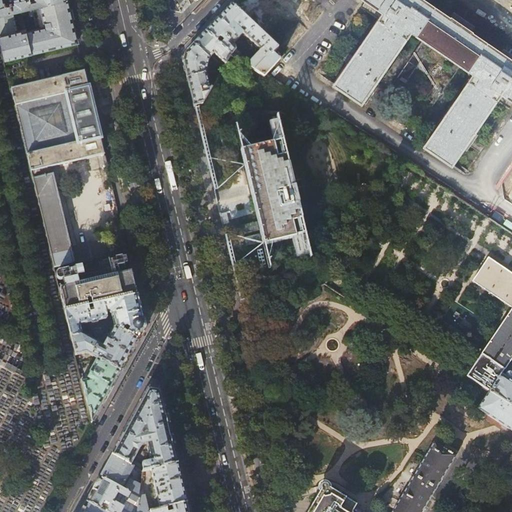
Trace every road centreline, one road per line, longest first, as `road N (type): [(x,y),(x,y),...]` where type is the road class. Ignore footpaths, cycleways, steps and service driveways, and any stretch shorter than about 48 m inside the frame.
road 1 (residential): [(63,511),(185,288)]
road 2 (secondary): [(131,63),(185,288)]
road 3 (secondary): [(185,288),(238,511)]
